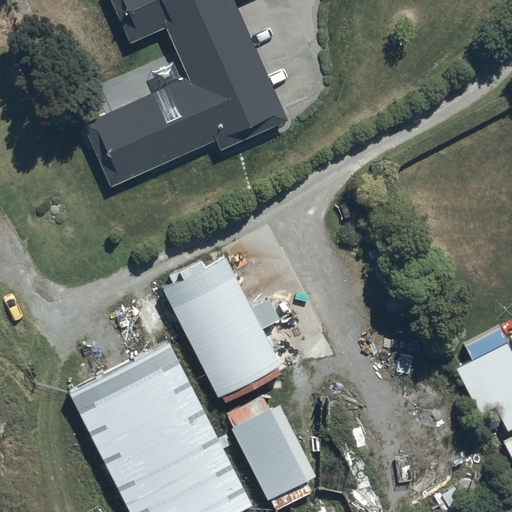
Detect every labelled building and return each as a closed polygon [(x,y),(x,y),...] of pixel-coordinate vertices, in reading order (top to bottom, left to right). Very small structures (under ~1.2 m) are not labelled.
[(79,117),(107,180),(215,133),(218,142),(285,113),(235,0),(112,0),(128,37),(164,21),(186,71),(79,117)] [(225,252),(162,281),(217,398),(280,368),(225,252)] [(164,334),(64,386),(129,511),(220,511),(249,498),(164,334)] [(511,420),(511,350),(503,335),(453,362),(479,411),(494,402),(506,424),(511,420)] [(275,398),(231,419),(268,495),(311,474),(275,398)] [(511,429),(502,435),(511,454),(511,429)]
